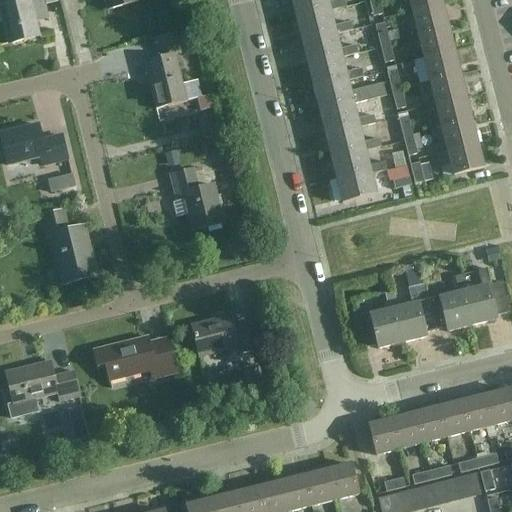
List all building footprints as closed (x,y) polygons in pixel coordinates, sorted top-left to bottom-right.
[(47,13),(43,0),(24,0),(0,5),(0,6),(9,45),(40,37),(35,16),(47,13)] [(106,0),(109,10),(140,3),(139,0),(106,0)] [(343,0),(330,3),(328,0),(292,0),(297,17),(331,8),(332,12),(348,8),(345,0),(343,0)] [(379,0),(369,0),(374,18),(383,15),(379,0)] [(409,0),(413,13),(444,5),(442,0),(409,0)] [(419,36),(450,28),(444,5),(413,13),(419,36)] [(336,27),(332,12),(331,8),(297,17),(303,40),(337,32),(338,35),(353,31),(351,23),(336,27)] [(381,45),(390,43),(385,24),(376,27),(381,45)] [(424,59),(456,51),(450,28),(419,36),(424,59)] [(341,50),(338,35),(337,32),(303,40),(308,63),(343,55),(343,59),(359,55),(357,46),(341,50)] [(182,54),(177,34),(154,40),(159,60),(146,63),(158,111),(189,103),(177,56),(182,54)] [(390,43),(381,45),(386,64),(395,62),(390,43)] [(430,83),(461,75),(456,51),(424,59),(430,83)] [(347,73),(343,59),(343,55),(308,63),(314,87),(348,78),(349,82),(365,78),(363,69),(347,73)] [(393,92),(402,90),(397,71),(388,74),(393,92)] [(436,106),(467,98),(461,75),(430,83),(436,106)] [(352,92),(349,82),(348,78),(314,87),(320,110),(354,102),(355,105),(387,97),(384,85),(352,92)] [(402,90),(393,92),(398,111),(406,109),(402,90)] [(442,129),(473,121),(467,98),(436,106),(442,129)] [(359,120),(355,105),(354,102),(320,110),(326,133),(360,125),(361,128),(377,125),(375,116),(359,120)] [(221,140),(216,116),(197,120),(202,144),(221,140)] [(404,139),(413,136),(409,118),(400,120),(404,139)] [(473,121),(442,129),(431,132),(434,142),(444,139),(448,152),(479,144),(473,121)] [(365,143),(361,128),(360,125),(326,133),(332,157),(366,148),(367,152),(383,148),(380,139),(365,143)] [(44,141),(40,126),(1,136),(9,166),(42,158),(44,166),(69,160),(63,137),(44,141)] [(413,136),(404,139),(409,157),(418,155),(413,136)] [(441,168),(443,179),(454,176),(485,169),(479,144),(448,152),(451,165),(441,168)] [(370,166),(367,152),(366,148),(332,157),(338,180),(372,172),(372,175),(388,171),(386,162),(370,166)] [(165,155),(169,168),(180,165),(176,152),(165,155)] [(420,164),(411,166),(416,185),(425,183),(420,164)] [(215,186),(200,190),(195,171),(172,176),(178,202),(186,200),(194,232),(225,225),(215,186)] [(377,195),(372,175),(372,172),(338,180),(344,204),(377,195)] [(77,188),(73,176),(61,179),(64,191),(77,188)] [(394,182),(396,190),(412,186),(410,178),(394,182)] [(69,231),(65,212),(41,217),(47,240),(52,239),(64,286),(98,277),(85,227),(69,231)] [(500,261),(497,248),(486,251),(488,264),(500,261)] [(465,292),(473,327),(498,321),(497,317),(511,314),(503,283),(491,286),(488,270),(479,272),(483,288),(468,292),(465,292)] [(465,292),(468,292),(464,276),(456,278),(460,294),(430,301),(437,332),(448,329),(449,333),(473,327),(465,292)] [(437,332),(430,301),(426,286),(409,290),(413,305),(398,309),(395,310),(403,344),(428,338),(427,334),(437,332)] [(395,310),(398,309),(394,293),(386,296),(390,311),(371,316),(372,320),(360,323),(366,350),(379,347),(379,350),(403,344),(395,310)] [(235,329),(232,317),(193,327),(197,344),(193,345),(196,356),(200,355),(201,358),(239,348),(240,354),(256,350),(250,325),(235,329)] [(153,354),(149,338),(95,351),(99,368),(107,366),(111,382),(152,371),(154,379),(179,373),(173,350),(153,354)] [(75,374),(56,379),(52,362),(7,373),(15,405),(10,406),(13,419),(39,413),(36,400),(59,395),(61,403),(81,398),(75,374)] [(265,386),(260,365),(246,369),(251,390),(265,386)] [(495,427),(511,422),(511,394),(511,390),(487,396),(495,427)] [(472,433),(495,427),(487,396),(464,402),(472,433)] [(448,439),(472,433),(464,402),(441,408),(448,439)] [(425,445),(448,439),(441,408),(417,414),(425,445)] [(402,450),(425,445),(417,414),(394,420),(402,450)] [(378,456),(402,450),(394,420),(370,426),(378,456)] [(89,440),(85,424),(72,427),(76,443),(89,440)] [(0,449),(0,455),(10,459),(14,444),(2,440),(0,449)] [(479,461),(481,470),(500,465),(497,456),(479,461)] [(462,475),(481,470),(479,461),(460,466),(462,475)] [(336,502),(360,496),(352,465),(328,471),(336,502)] [(432,473),(434,482),(453,477),(451,468),(432,473)] [(312,508),(336,502),(328,471),(304,477),(312,508)] [(482,474),(486,493),(496,491),(491,472),(482,474)] [(415,487),(434,482),(432,473),(413,478),(415,487)] [(472,499),(483,496),(478,475),(466,478),(472,499)] [(288,511),(296,511),(312,508),(304,477),(281,483),(288,511)] [(461,502),(472,499),(466,478),(456,481),(461,502)] [(388,493),(407,489),(404,480),(400,481),(386,484),(388,493)] [(450,505),(461,502),(456,481),(445,483),(450,505)] [(263,511),(288,511),(281,483),(258,489),(263,511)] [(439,508),(450,505),(445,483),(434,486),(439,508)] [(429,510),(439,508),(434,486),(423,489),(429,510)] [(239,511),(263,511),(258,489),(235,494),(239,511)] [(417,511),(421,511),(429,510),(423,489),(412,492),(417,511)] [(405,511),(417,511),(412,492),(402,495),(405,511)] [(214,511),(239,511),(235,494),(211,500),(214,511)] [(394,511),(405,511),(402,495),(391,497),(394,511)] [(382,511),(394,511),(391,497),(380,500),(382,511)] [(491,511),(500,511),(498,499),(489,502),(491,511)] [(188,511),(214,511),(211,500),(187,506),(188,511)]
